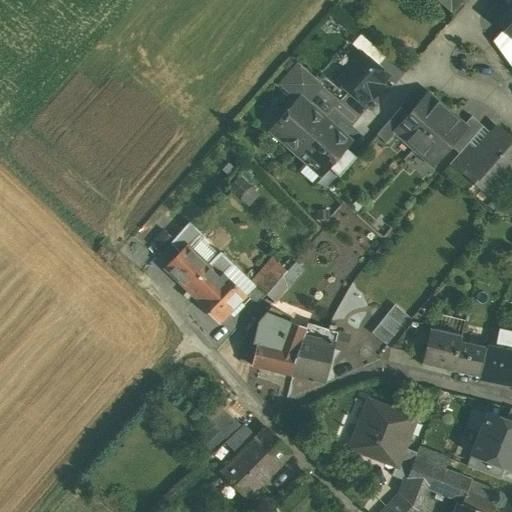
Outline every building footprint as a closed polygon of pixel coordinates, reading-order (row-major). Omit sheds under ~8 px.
[(439,0),(450,9),(458,0),(439,0)] [(511,0),(502,0),(489,15),(503,29),(511,36),(511,0)] [(511,36),(503,29),(492,41),(511,67),(511,66),(511,36)] [(385,56),(360,35),(352,44),(361,52),(377,65),(385,56)] [(361,52),(336,81),(363,105),(371,96),(373,97),(383,86),(380,84),(388,75),(377,65),(361,52)] [(321,84),(299,64),(281,84),(298,99),(300,98),(305,102),(321,84)] [(409,115),(395,131),(395,132),(414,148),(446,111),(428,94),(409,115)] [(298,99),(271,130),(296,153),(325,120),(305,102),(300,98),(298,99)] [(400,107),(376,134),(386,142),(395,132),(395,131),(409,115),(400,107)] [(446,111),(414,148),(432,165),(450,145),(465,127),(463,125),(446,111)] [(465,127),(450,145),(458,153),(466,145),(482,126),(471,116),(463,125),(465,127)] [(325,120),(296,153),(320,174),(327,167),(344,147),(349,141),(325,120)] [(511,140),(497,127),(475,152),(464,165),(465,166),(494,191),(506,177),(505,176),(511,167),(511,140)] [(458,153),(449,164),(459,173),(465,166),(464,165),(475,152),(466,145),(458,153)] [(344,147),(327,167),(339,177),(356,157),(344,147)] [(162,249),(169,233),(161,229),(153,245),(162,249)] [(186,246),(166,269),(198,297),(218,275),(186,246)] [(295,261),(280,279),(288,287),(304,271),(295,261)] [(286,270),(277,262),(270,270),(279,278),(286,270)] [(270,270),(257,285),(266,293),(279,278),(270,270)] [(245,294),(221,272),(218,275),(198,297),(196,300),(219,322),(231,309),(236,314),(241,309),(235,304),(245,294)] [(279,278),(266,293),(276,302),(288,287),(280,279),(279,278)] [(410,318),(393,305),(371,333),(388,347),(409,320),(410,318)] [(289,323),(266,313),(259,321),(254,343),(256,344),(257,342),(276,347),(278,347),(289,323)] [(430,325),(409,320),(388,347),(421,355),(428,327),(430,328),(430,325)] [(289,323),(278,347),(276,347),(270,369),(290,374),(296,352),(302,336),(305,328),(290,322),(289,323)] [(330,330),(307,323),(305,328),(302,336),(334,343),(334,342),(327,341),(330,330)] [(430,328),(428,327),(421,355),(420,362),(453,370),(459,341),(460,335),(430,328)] [(511,332),(505,331),(501,351),(511,352),(511,332)] [(348,335),(336,332),(334,342),(334,343),(333,347),(344,350),(348,335)] [(334,343),(302,336),(296,352),(290,374),(324,382),(333,347),(334,343)] [(246,341),(241,362),(252,364),(256,344),(254,343),(246,341)] [(485,347),(459,341),(453,370),(479,376),(485,347)] [(276,347),(257,342),(256,344),(252,364),(252,365),(270,369),(276,347)] [(511,352),(501,351),(485,347),(479,376),(511,384),(511,352)] [(260,385),(251,377),(245,383),(254,391),(260,385)] [(269,394),(260,385),(254,391),(264,400),(269,394)] [(278,395),(271,391),(269,394),(264,400),(267,404),(275,402),(278,395)] [(415,419),(368,400),(360,420),(365,422),(355,449),(395,465),(396,466),(404,447),(415,419)] [(240,427),(222,410),(206,423),(226,440),(240,427)] [(477,435),(511,447),(511,421),(507,420),(486,412),(477,435)] [(240,427),(225,442),(238,455),(256,437),(243,425),(240,427)] [(238,455),(221,473),(246,498),(290,453),(265,428),(238,455)] [(511,447),(477,435),(469,456),(471,457),(504,470),(511,472),(511,447)] [(416,452),(404,447),(396,466),(395,465),(391,475),(405,481),(414,459),(416,452)] [(448,459),(418,447),(416,452),(414,459),(444,470),(448,459)] [(504,470),(471,457),(467,467),(500,480),(504,470)] [(444,470),(414,459),(406,479),(425,487),(462,500),(470,481),(444,470)] [(374,494),(358,478),(346,491),(361,506),(374,494)] [(412,505),(405,511),(419,511),(416,509),(425,487),(406,479),(405,481),(400,494),(412,505)] [(488,511),(497,491),(470,481),(462,500),(460,507),(461,508),(461,507),(474,511),(488,511)] [(296,487),(270,511),(286,511),(304,495),(296,487)] [(405,511),(412,505),(400,494),(387,507),(386,506),(385,507),(386,508),(382,511),(405,511)]
